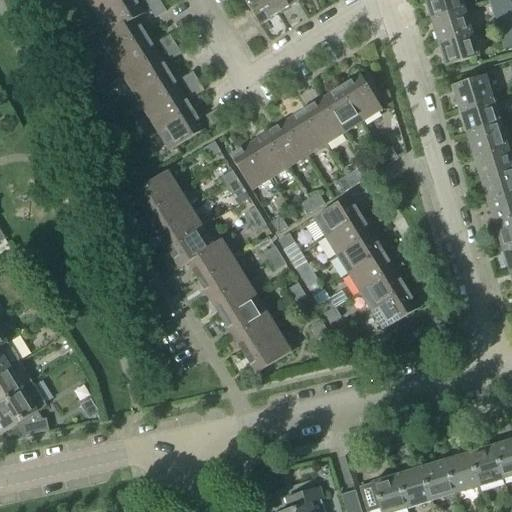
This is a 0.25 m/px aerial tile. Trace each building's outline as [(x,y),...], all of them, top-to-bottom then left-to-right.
[(85,0),(97,18),(125,0),(85,0)] [(108,36),(135,20),(136,21),(144,16),(134,0),(125,0),(97,18),(108,35),(108,36)] [(146,0),(144,2),(149,11),(160,4),(157,0),(146,0)] [(279,14),(270,0),(243,0),(259,26),(279,14)] [(295,0),(270,0),(279,14),(297,2),(295,0)] [(465,11),(461,0),(423,0),(430,21),(465,11)] [(511,15),(507,0),(488,0),(503,49),(511,46),(511,15)] [(155,20),(166,13),(160,4),(149,11),(155,20)] [(471,33),(465,11),(430,21),(437,44),(471,33)] [(147,38),(136,21),(135,20),(108,36),(108,35),(100,40),(112,60),(147,38)] [(479,57),(471,33),(437,44),(444,68),(479,57)] [(159,44),(164,53),(175,46),(170,37),(159,44)] [(123,79),(158,57),(147,38),(112,60),(123,79)] [(181,55),(175,46),(164,53),(170,62),(181,55)] [(135,97),(170,76),(158,57),(123,79),(135,97)] [(182,81),(187,90),(198,84),(193,74),(182,81)] [(170,76),(135,97),(146,116),(181,94),(170,76)] [(360,77),(341,89),(362,123),(382,111),(360,77)] [(493,101),(485,78),(450,89),(457,112),(493,101)] [(204,93),(198,84),(187,90),(193,99),(204,93)] [(341,89),(322,100),(344,135),(362,123),(341,89)] [(181,94),(146,116),(158,134),(193,112),(181,94)] [(322,100),(304,111),(326,146),(344,135),(322,100)] [(457,112),(465,135),(500,124),(493,101),(457,112)] [(304,111),(286,123),(307,157),(326,146),(304,111)] [(170,153),(205,132),(193,112),(158,134),(170,153)] [(205,119),(211,128),(222,121),(216,112),(205,119)] [(286,123),(267,134),(289,169),(307,157),(286,123)] [(465,135),(472,158),(507,147),(500,124),(465,135)] [(267,134),(249,146),(271,180),(289,169),(267,134)] [(214,144),(203,151),(209,160),(220,153),(214,144)] [(271,180),(249,146),(229,158),(251,193),(271,180)] [(472,158),(479,181),(511,171),(511,163),(507,147),(472,158)] [(391,149),(382,154),(389,165),(398,159),(391,149)] [(380,171),(389,165),(382,154),(373,160),(380,171)] [(486,204),(511,195),(511,171),(479,181),(486,204)] [(345,177),(352,188),(361,183),(354,172),(345,177)] [(179,193),(167,173),(132,195),(144,214),(179,193)] [(221,179),(226,188),(237,182),(232,173),(221,179)] [(352,188),(345,177),(336,183),(343,194),(352,188)] [(243,191),(237,182),(226,188),(232,197),(243,191)] [(156,233),(191,211),(179,193),(144,214),(156,233)] [(318,195),(309,201),(315,211),(324,206),(318,195)] [(511,195),(486,204),(493,227),(511,221),(511,195)] [(349,198),(313,219),(325,238),(360,216),(349,198)] [(306,217),(315,211),(309,201),(300,206),(306,217)] [(244,216),(249,225),(260,218),(254,209),(244,216)] [(202,229),(191,211),(156,233),(167,251),(202,229)] [(372,234),(360,216),(325,238),(336,256),(372,234)] [(266,227),(260,218),(249,225),(255,234),(266,227)] [(278,235),(287,229),(280,219),(271,224),(278,235)] [(511,221),(493,227),(500,250),(511,245),(511,221)] [(179,270),(187,265),(186,264),(213,247),(213,246),(202,229),(167,251),(179,270)] [(336,256),(348,275),(383,253),(372,234),(336,256)] [(278,241),(283,250),(294,244),(289,235),(278,241)] [(198,282),(232,260),(220,242),(213,246),(213,247),(186,264),(187,265),(198,282)] [(511,245),(500,250),(508,273),(511,271),(511,245)] [(263,255),(269,264),(279,257),(274,248),(263,255)] [(394,271),(383,253),(348,275),(359,293),(394,271)] [(285,266),(279,257),(269,264),(274,273),(285,266)] [(209,301),(243,280),(244,279),(232,260),(198,282),(209,301)] [(295,270),(300,279),(311,273),(306,264),(295,270)] [(359,293),(371,311),(406,289),(394,271),(359,293)] [(300,279),(306,288),(311,297),(322,291),(311,273),(300,279)] [(244,279),(243,280),(209,301),(221,320),(255,298),(244,279)] [(286,292),(291,301),(302,294),(297,285),(286,292)] [(383,331),(418,309),(406,289),(371,311),(383,331)] [(308,303),(302,294),(291,301),(297,310),(308,303)] [(233,338),(266,317),(267,316),(255,298),(221,320),(233,338)] [(335,309),(329,300),(318,306),(324,315),(335,309)] [(335,309),(324,315),(329,324),(340,318),(335,309)] [(267,316),(266,317),(233,338),(244,356),(278,335),(267,316)] [(326,332),(320,323),(309,329),(315,339),(326,332)] [(278,335),(244,356),(256,375),(290,354),(278,335)] [(347,353),(358,346),(352,337),(341,344),(347,353)] [(0,375),(20,363),(7,342),(0,346),(0,375)] [(0,405),(33,385),(20,363),(0,375),(0,405)] [(33,385),(0,405),(0,420),(0,421),(0,435),(17,425),(24,436),(50,430),(47,420),(43,420),(38,412),(47,406),(33,385)] [(91,402),(81,409),(89,422),(99,416),(91,402)] [(505,443),(493,447),(503,481),(511,477),(511,437),(504,440),(505,443)] [(492,443),(480,447),(481,451),(469,454),(479,488),(503,481),(493,447),(492,443)] [(454,495),(479,488),(469,454),(468,451),(456,455),(457,459),(445,462),(454,495)] [(432,466),(421,470),(430,503),(454,495),(445,462),(443,458),(431,462),(432,466)] [(406,510),(430,503),(421,470),(419,465),(408,469),(409,473),(396,477),(406,510)] [(385,480),(372,484),(359,489),(366,511),(374,511),(380,510),(380,511),(398,511),(406,510),(396,477),(395,473),(384,476),(385,480)] [(323,511),(320,501),(322,500),(319,489),(285,499),(289,511),(284,511),(323,511)] [(361,511),(355,492),(342,496),(346,511),(361,511)]
